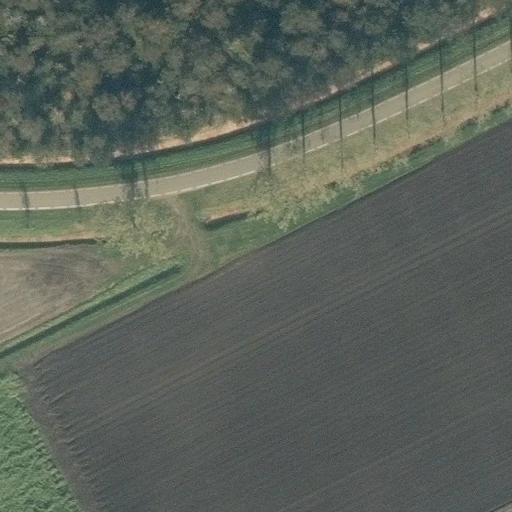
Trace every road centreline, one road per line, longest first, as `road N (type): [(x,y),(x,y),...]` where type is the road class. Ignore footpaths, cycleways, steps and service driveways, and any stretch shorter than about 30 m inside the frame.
road 1 (unclassified): [(0,201),(127,193),(258,162),(511,49)]
road 2 (track): [(29,361),(189,279),(198,264),(164,187)]
